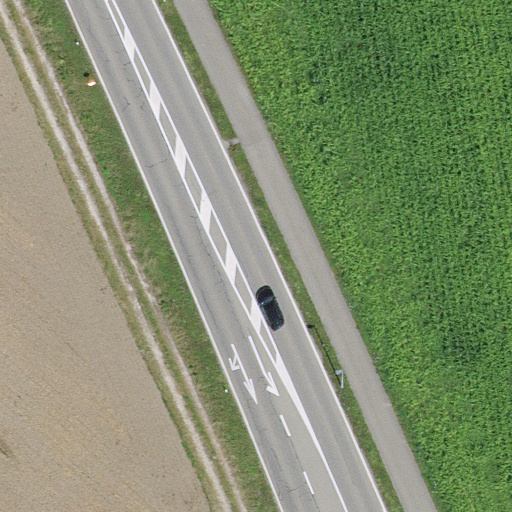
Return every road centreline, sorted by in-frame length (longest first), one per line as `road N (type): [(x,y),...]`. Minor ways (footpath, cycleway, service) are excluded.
road 1 (track): [(182,0),(424,511)]
road 2 (primary): [(108,0),(334,511)]
